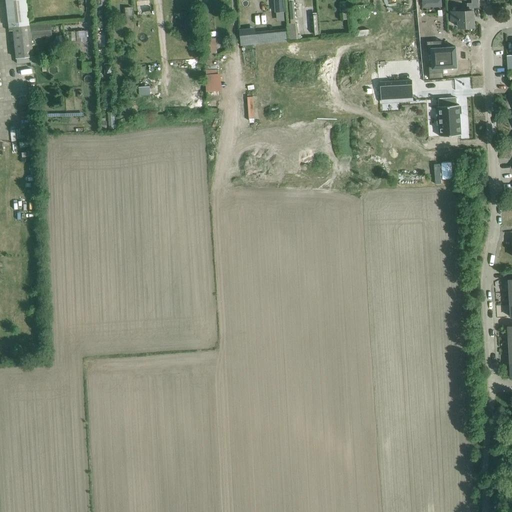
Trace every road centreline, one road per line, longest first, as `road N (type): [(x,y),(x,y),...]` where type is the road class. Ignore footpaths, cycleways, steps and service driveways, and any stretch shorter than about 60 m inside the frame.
road 1 (residential): [(486,276),(496,216),(486,48),(489,30),(511,21)]
road 2 (residential): [(511,385),(492,375),(486,276)]
